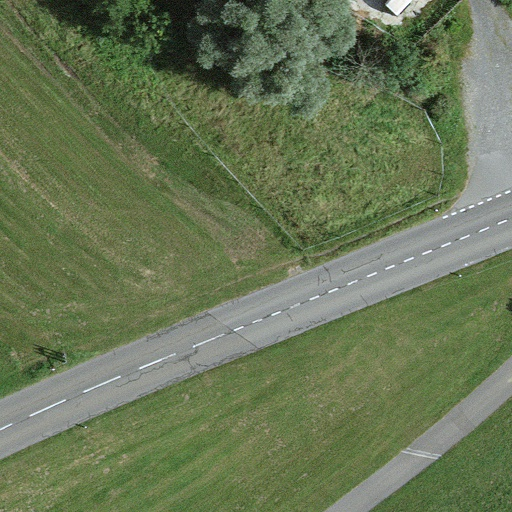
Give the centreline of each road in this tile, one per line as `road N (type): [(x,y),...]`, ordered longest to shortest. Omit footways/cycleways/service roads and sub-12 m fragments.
road 1 (secondary): [(0,439),(511,226)]
road 2 (unclassified): [(511,370),(352,511)]
